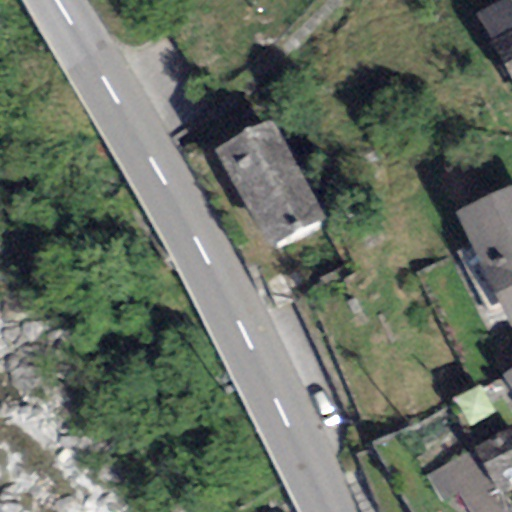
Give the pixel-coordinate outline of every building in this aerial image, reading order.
[(511,0),(507,0),(478,17),(511,75),(511,0)] [(268,118),(213,148),(266,248),(321,219),(268,118)] [(511,185),(454,214),(510,327),(511,326),(511,185)] [(511,367),(502,374),(511,390),(511,367)] [(511,431),(510,428),(471,450),(496,494),(511,485),(511,431)]
